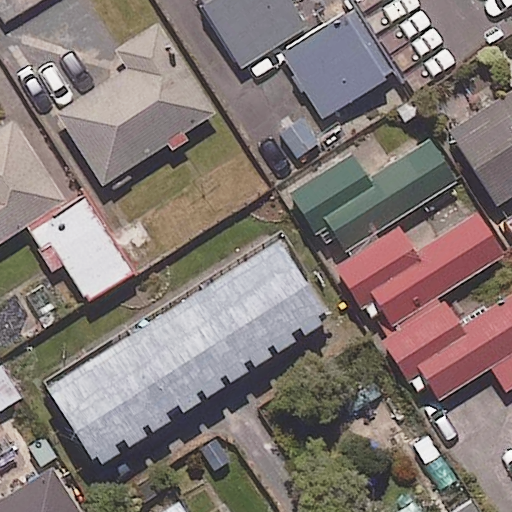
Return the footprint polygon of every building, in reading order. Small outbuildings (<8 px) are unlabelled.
[(276,41),(305,23),(290,0),(200,0),(239,63),(276,41)] [(308,29),(280,47),(322,116),(393,73),(350,4),(308,29)] [(212,109),(169,38),(156,17),(108,47),(121,68),(56,108),(99,179),(212,109)] [(511,191),(511,88),(448,130),(495,202),(511,191)] [(65,201),(11,116),(0,123),(0,235),(23,221),(50,263),(60,257),(85,296),(131,266),(82,190),(65,201)] [(325,256),(394,213),(459,173),(434,132),(394,157),(377,129),(282,188),(325,256)] [(373,334),(442,290),(507,250),(474,197),(409,238),(394,213),(325,256),(373,334)] [(323,311),(274,233),(42,380),(92,458),(323,311)] [(442,290),(373,334),(417,405),(486,361),(504,390),(511,385),(511,284),(459,317),(442,290)] [(0,405),(19,394),(1,362),(0,362),(0,405)] [(80,511),(50,461),(0,491),(0,511),(80,511)]
